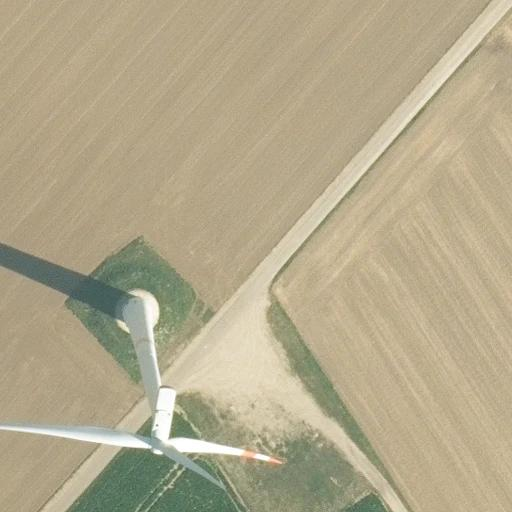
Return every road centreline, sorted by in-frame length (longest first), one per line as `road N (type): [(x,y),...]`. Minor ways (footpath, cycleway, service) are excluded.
road 1 (track): [(56,511),(509,0)]
road 2 (track): [(402,511),(256,287)]
